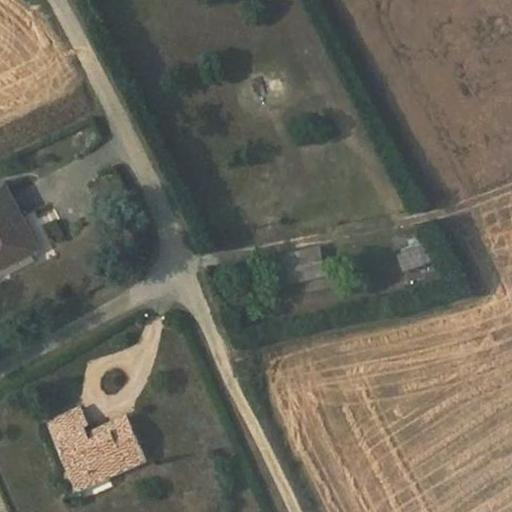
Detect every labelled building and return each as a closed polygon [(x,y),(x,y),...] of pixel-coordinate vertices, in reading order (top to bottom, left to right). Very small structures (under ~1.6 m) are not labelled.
[(7,186),(0,189),(0,268),(33,253),(17,221),(22,218),(7,186)] [(22,218),(17,221),(33,253),(38,250),(22,218)] [(358,240),(361,263),(374,261),(371,237),(358,240)] [(432,246),(399,254),(404,273),(425,267),(428,281),(440,278),(432,246)] [(321,249),(299,254),(304,279),(326,273),(321,249)] [(299,254),(279,259),(284,283),(304,279),(299,254)] [(82,408),(49,423),(71,471),(71,472),(86,465),(91,478),(120,465),(123,471),(147,460),(128,418),(109,426),(112,434),(100,439),(96,431),(88,435),(84,426),(89,424),(82,408)] [(109,426),(96,431),(100,439),(112,434),(109,426)] [(71,471),(60,475),(69,494),(79,489),(123,471),(120,465),(91,478),(86,465),(71,472),(71,471)] [(79,489),(69,494),(73,504),(84,499),(79,489)]
